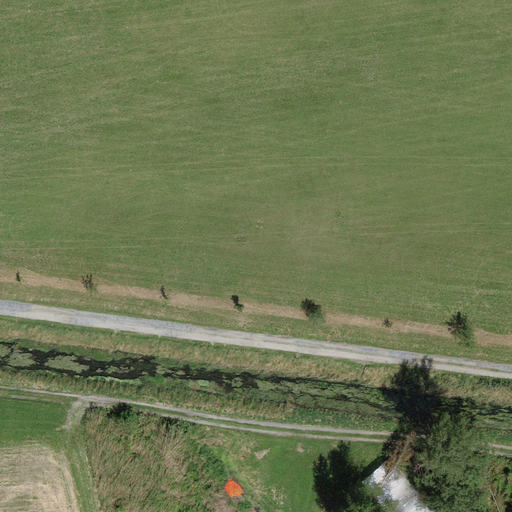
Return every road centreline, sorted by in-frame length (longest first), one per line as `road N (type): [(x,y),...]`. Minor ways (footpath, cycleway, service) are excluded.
road 1 (track): [(511,457),(0,396)]
road 2 (track): [(511,370),(0,317)]
